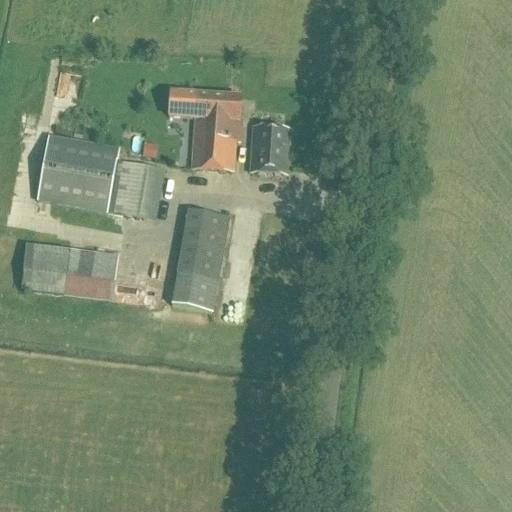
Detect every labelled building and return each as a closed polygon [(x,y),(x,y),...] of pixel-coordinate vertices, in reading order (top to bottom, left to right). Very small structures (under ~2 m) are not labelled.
[(192,173),(233,176),(235,144),(241,144),(242,124),(239,124),(241,101),(170,97),(168,120),(195,122),(192,173)] [(252,129),(250,177),(288,179),(290,131),(252,129)] [(36,204),(155,225),(164,174),(117,166),(119,154),(48,141),(36,204)] [(156,148),(143,146),(141,159),(153,161),(156,148)] [(171,310),(214,317),(231,222),(188,215),(171,310)] [(119,261),(69,254),(35,249),(30,294),(161,313),(165,287),(117,280),(119,261)]
